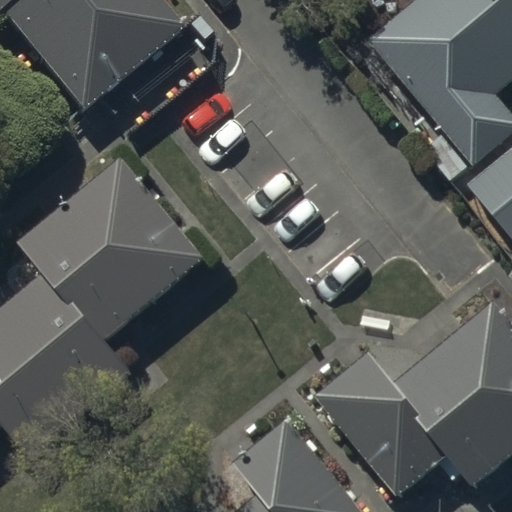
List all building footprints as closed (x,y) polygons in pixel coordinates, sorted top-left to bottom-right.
[(0,0),(0,19),(75,112),(178,27),(155,0),(0,0)] [(511,84),(511,0),(416,0),(369,40),(445,130),(424,147),(453,182),(511,133),(511,110),(499,95),(511,84)] [(511,153),(472,189),(511,234),(511,153)] [(0,310),(0,426),(3,424),(33,460),(131,377),(104,345),(207,259),(121,157),(19,242),(45,273),(0,310)] [(511,454),(511,322),(495,302),(397,383),(374,355),(318,401),(397,497),(448,455),(474,486),(511,454)] [(234,464),(260,497),(240,511),(365,511),(291,419),(234,464)]
